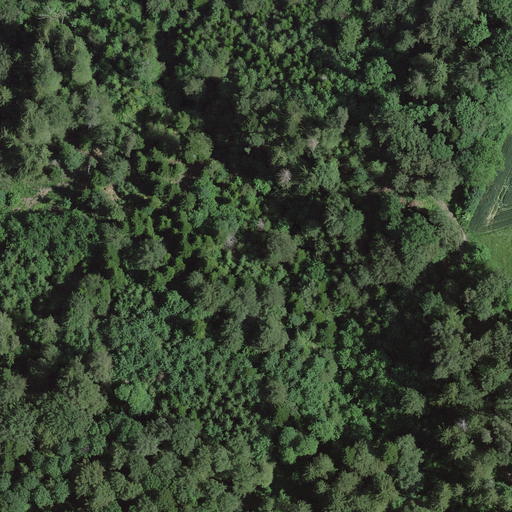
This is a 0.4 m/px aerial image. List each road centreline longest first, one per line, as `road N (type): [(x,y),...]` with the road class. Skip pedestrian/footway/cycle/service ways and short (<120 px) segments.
road 1 (track): [(425,0),(375,147),(394,170),(445,202),(464,237)]
road 2 (track): [(464,237),(459,335),(484,423),(511,481)]
